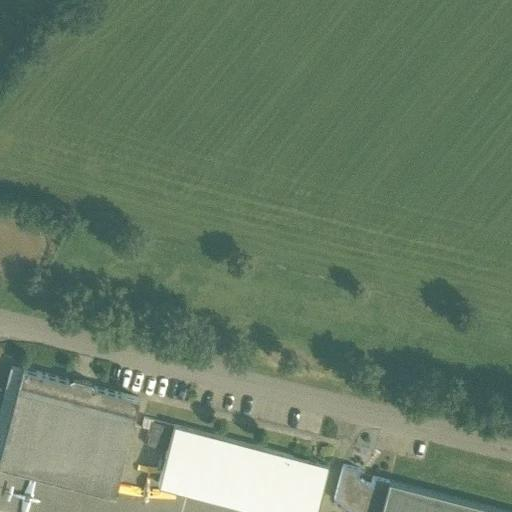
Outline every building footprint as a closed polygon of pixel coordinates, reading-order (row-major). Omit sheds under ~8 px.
[(1,403),(0,407),(0,451),(18,384),(22,369),(11,366),(1,403)] [(69,379),(22,367),(22,369),(18,384),(135,414),(139,397),(93,385),(93,384),(91,381),(81,378),(72,376),(69,378),(69,379)] [(135,414),(18,384),(0,451),(0,462),(114,492),(135,414)] [(307,459),(173,424),(157,483),(267,511),(315,511),(328,465),(316,462),(313,461),(307,459)] [(358,477),(357,476),(359,468),(342,464),(334,498),(349,510),(357,511),(379,511),(388,480),(372,476),(370,483),(365,482),(358,477)] [(511,511),(391,481),(388,480),(379,511),(511,511)]
